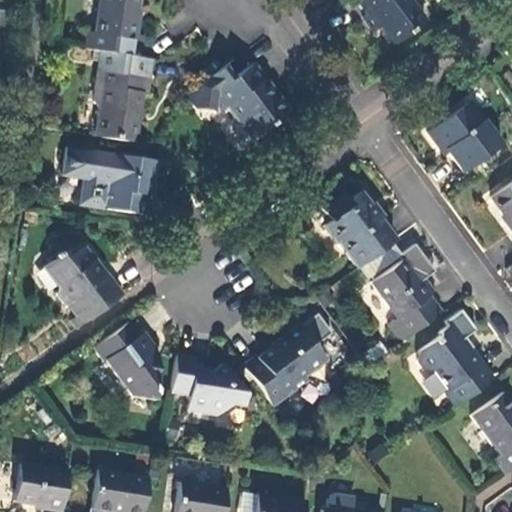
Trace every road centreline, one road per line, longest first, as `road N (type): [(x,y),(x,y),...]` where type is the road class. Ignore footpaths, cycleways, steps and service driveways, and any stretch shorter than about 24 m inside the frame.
road 1 (residential): [(361,127),(162,287)]
road 2 (residential): [(361,127),(511,329)]
road 3 (residential): [(511,18),(361,127)]
road 4 (residential): [(254,0),(361,127)]
